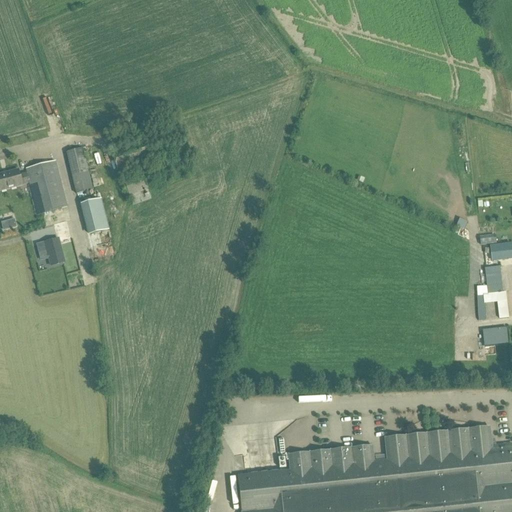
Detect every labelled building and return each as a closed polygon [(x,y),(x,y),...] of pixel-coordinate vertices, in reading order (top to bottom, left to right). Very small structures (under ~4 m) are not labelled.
[(144,140),(111,152),(118,171),(151,159),(144,140)] [(82,148),(67,151),(77,194),(92,190),(82,148)] [(19,170),(0,175),(0,191),(30,184),(38,216),(68,208),(56,162),(26,170),(28,176),(21,178),(19,170)] [(165,163),(156,166),(158,171),(167,168),(165,163)] [(143,176),(125,183),(133,206),(152,199),(143,176)] [(30,196),(22,198),(24,206),(32,204),(30,196)] [(101,199),(82,204),(89,234),(109,229),(101,199)] [(16,227),(14,220),(2,224),(4,230),(16,227)] [(493,245),(492,236),(480,237),(481,246),(493,245)] [(65,263),(59,240),(35,246),(37,252),(46,250),(50,267),(65,263)] [(511,247),(489,250),(491,264),(511,261),(511,247)] [(500,267),(486,269),(488,294),(503,293),(500,267)] [(54,272),(45,274),(47,280),(55,278),(54,272)] [(501,330),(479,331),(480,345),(502,344),(501,330)] [(511,444),(491,447),(489,429),(476,431),(476,429),(397,437),(398,439),(385,441),(387,461),(373,462),(372,446),(288,456),(289,471),(237,477),(239,496),(242,496),(243,511),(511,511),(511,467),(510,446),(511,445),(511,444)]
